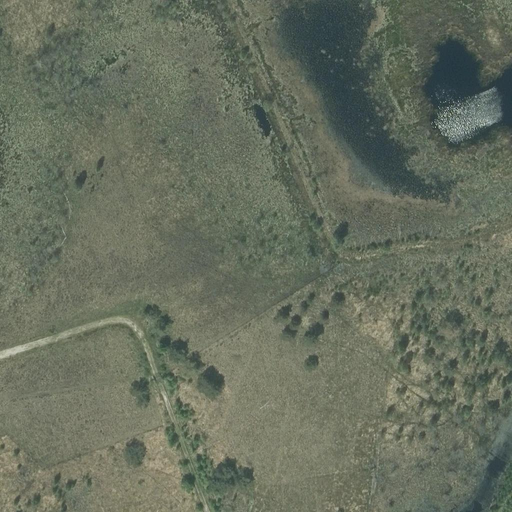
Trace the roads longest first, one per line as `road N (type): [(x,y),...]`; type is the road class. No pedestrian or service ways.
road 1 (track): [(227,0),(334,262),(157,379)]
road 2 (track): [(0,352),(109,320),(130,322),(205,511)]
road 3 (track): [(334,262),(463,242),(511,222)]
